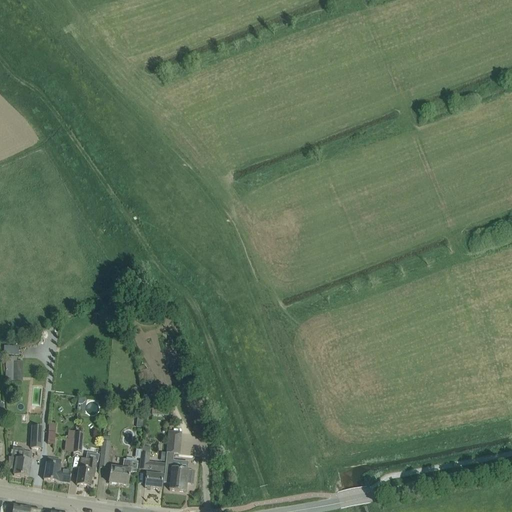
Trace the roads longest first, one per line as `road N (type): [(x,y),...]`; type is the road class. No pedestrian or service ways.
road 1 (track): [(272,511),(199,312),(46,98),(0,56)]
road 2 (tertiary): [(290,511),(511,467)]
road 3 (tertiary): [(0,489),(131,511)]
